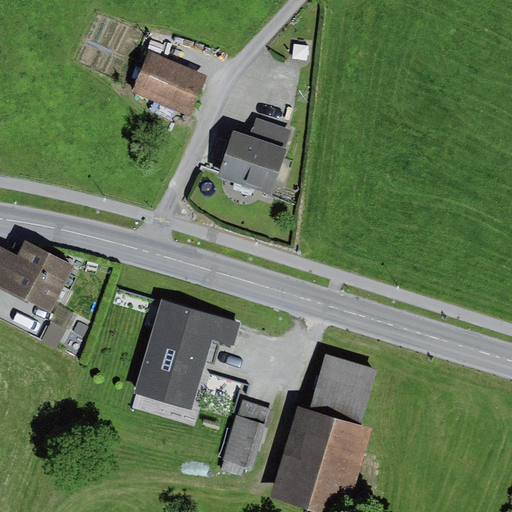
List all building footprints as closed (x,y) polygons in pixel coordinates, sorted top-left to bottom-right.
[(209,74),(151,50),(134,91),(193,115),(209,74)] [(254,134),(234,128),(220,175),(275,191),(293,132),(258,121),(254,134)] [(22,257),(0,245),(0,244),(0,281),(51,310),(75,268),(30,243),(22,257)] [(241,321),(162,299),(136,390),(192,406),(212,336),(235,343),(241,321)] [(318,410),(302,406),(279,495),(342,511),(352,511),(375,426),(364,423),(378,371),(332,359),(318,410)] [(268,410),(242,403),(226,459),(253,466),(268,410)]
